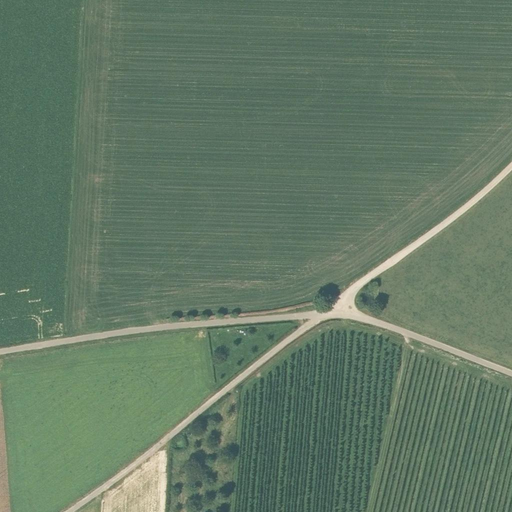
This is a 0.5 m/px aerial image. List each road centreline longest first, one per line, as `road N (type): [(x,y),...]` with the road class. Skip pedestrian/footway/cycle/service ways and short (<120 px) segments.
road 1 (track): [(0,352),(139,329),(320,314)]
road 2 (track): [(69,511),(320,314)]
road 3 (track): [(320,314),(511,166)]
road 4 (unclassified): [(320,314),(366,319),(511,374)]
